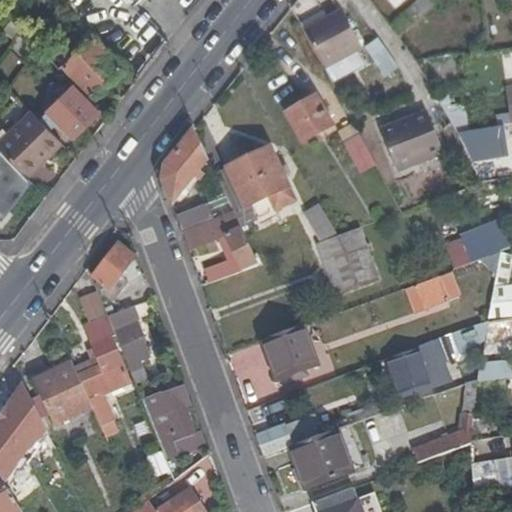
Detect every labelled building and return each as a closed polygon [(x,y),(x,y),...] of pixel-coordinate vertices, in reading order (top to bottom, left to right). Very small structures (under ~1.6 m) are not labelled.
[(388,0),(396,9),(405,0),(388,0)] [(419,0),(411,9),(425,24),(450,0),(419,0)] [(342,12),(305,34),(327,74),(364,53),(342,12)] [(13,39),(20,30),(11,21),(2,30),(13,39)] [(92,95),(121,67),(92,37),(63,65),(92,95)] [(390,71),(396,67),(387,55),(382,58),(390,71)] [(74,86),(75,85),(65,75),(52,89),(58,95),(51,101),(55,105),(41,119),(52,129),(56,125),(71,139),(98,111),(74,86)] [(317,98),(286,116),(304,146),(334,128),(317,98)] [(62,143),(30,111),(0,139),(0,150),(22,173),(43,153),(47,157),(62,143)] [(427,112),(380,129),(397,172),(443,155),(427,112)] [(473,129),(455,132),(466,154),(496,149),(493,132),(474,135),(473,129)] [(209,161),(194,131),(166,166),(163,181),(172,206),(209,161)] [(360,175),(376,166),(360,136),(344,144),(360,175)] [(249,205),(256,220),(294,202),(270,147),(225,168),(243,208),(249,205)] [(26,177),(47,157),(43,153),(22,173),(26,177)] [(234,214),(240,227),(256,220),(249,205),(243,208),(225,168),(214,173),(234,214)] [(337,238),(319,205),(305,214),(322,243),(325,242),(337,238)] [(178,223),(182,235),(212,223),(205,208),(178,223)] [(210,285),(259,267),(240,227),(234,214),(212,223),(182,235),(189,251),(226,237),(232,250),(226,253),(230,266),(206,275),(210,285)] [(322,243),(318,245),(337,294),(377,278),(358,230),(338,237),(337,238),(325,242),(322,243)] [(99,284),(95,289),(106,296),(121,277),(121,276),(124,272),(135,257),(118,245),(92,278),(99,284)] [(121,277),(106,296),(114,302),(128,283),(121,277)] [(442,278),(411,290),(420,313),(450,302),(442,278)] [(511,285),(495,288),(489,318),(511,315),(511,285)] [(106,316),(109,323),(133,383),(133,384),(145,380),(138,362),(148,358),(142,340),(144,339),(131,308),(106,316)] [(511,318),(488,322),(485,340),(484,344),(511,340),(511,318)] [(476,325),(481,341),(485,340),(488,322),(488,321),(476,325)] [(92,409),(100,428),(115,422),(103,395),(133,383),(109,323),(86,332),(100,368),(77,377),(92,409)] [(476,325),(390,357),(403,398),(429,390),(418,357),(445,347),(448,354),(481,341),(476,325)] [(316,367),(302,327),(263,342),(278,380),(316,367)] [(77,377),(71,363),(34,381),(55,426),(92,409),(77,377)] [(511,376),(510,364),(479,368),(478,379),(477,384),(511,379),(511,376)] [(477,384),(478,379),(466,384),(463,414),(466,414),(464,432),(415,451),(420,464),(469,445),(470,441),(471,429),(477,384)] [(46,434),(23,385),(0,416),(0,479),(4,486),(24,458),(20,452),(46,434)] [(184,385),(139,401),(156,441),(169,436),(174,450),(177,458),(206,448),(201,433),(193,437),(180,403),(189,399),(184,385)] [(256,437),(263,458),(291,448),(322,437),(315,417),(256,437)] [(366,469),(350,426),(336,431),(352,475),(366,469)] [(322,437),(291,448),(307,492),(352,475),(336,431),(322,437)] [(156,441),(161,455),(174,450),(169,436),(156,441)] [(0,511),(20,511),(4,486),(0,479),(0,511)] [(361,511),(353,489),(312,504),(314,511),(361,511)] [(203,511),(189,491),(173,501),(169,505),(157,511),(152,511),(146,503),(134,511),(203,511)]
